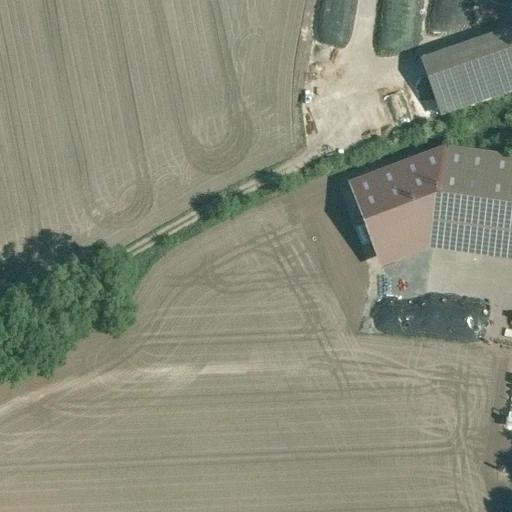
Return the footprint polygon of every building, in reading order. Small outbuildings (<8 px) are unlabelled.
[(325,0),(323,29),(331,30),(326,86),(368,89),(375,0),(325,0)] [(415,45),(420,0),(388,0),(383,40),(415,45)] [(511,46),(430,75),(445,116),(511,92),(511,46)] [(349,140),(429,120),(422,91),(342,111),(349,140)] [(511,163),(448,154),(437,233),(511,243),(511,163)]
